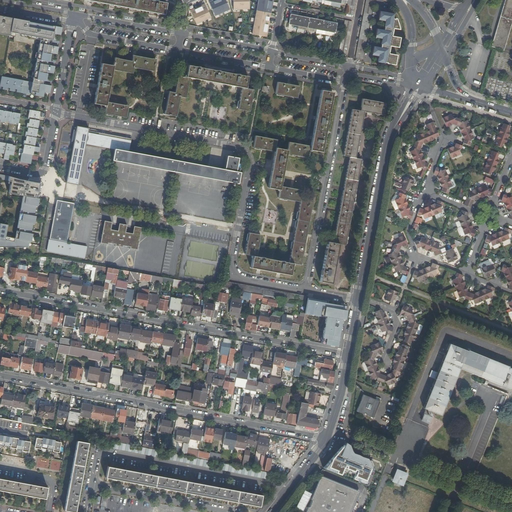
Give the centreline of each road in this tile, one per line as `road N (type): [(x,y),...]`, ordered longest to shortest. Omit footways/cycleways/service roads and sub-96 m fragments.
road 1 (residential): [(307,289),(231,275),(243,153),(57,114)]
road 2 (residential): [(0,291),(347,355)]
road 3 (residential): [(324,439),(0,376)]
road 4 (residential): [(77,17),(87,35),(345,81)]
road 5 (residential): [(77,17),(348,67)]
road 6 (residential): [(307,289),(345,81)]
road 7 (tertiary): [(356,298),(383,152)]
road 8 (residential): [(423,192),(408,231),(414,250),(468,272)]
